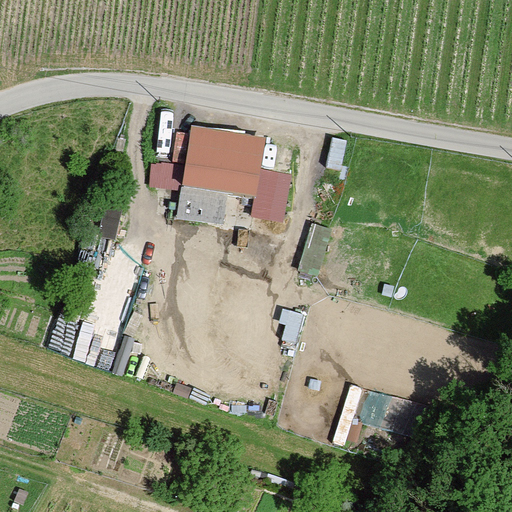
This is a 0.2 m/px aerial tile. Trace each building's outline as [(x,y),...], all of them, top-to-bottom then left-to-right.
[(264,141),(194,130),(187,171),(168,169),(166,185),(184,188),(178,220),(223,226),(228,195),(255,199),(264,141)] [(319,278),(331,231),(308,225),(295,272),(319,278)] [(264,253),(240,246),(235,262),(260,269),(264,253)] [(305,341),(311,314),(293,310),(288,337),(305,341)] [(426,439),(369,415),(358,444),(381,453),(385,444),(419,457),(426,439)]
